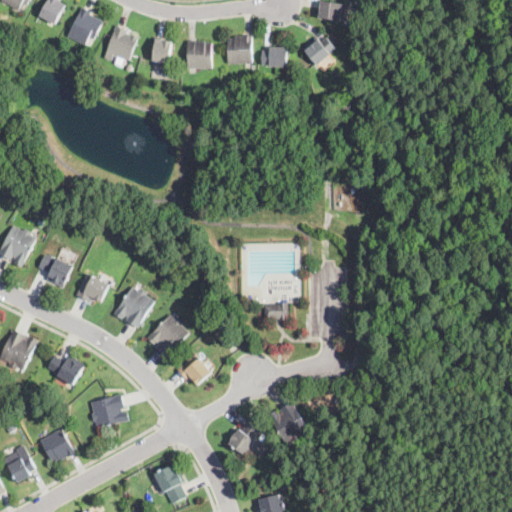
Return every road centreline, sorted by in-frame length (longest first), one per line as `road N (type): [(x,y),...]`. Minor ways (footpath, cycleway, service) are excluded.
road 1 (tertiary): [(230,511),(187,423),(138,366),(0,286)]
road 2 (residential): [(31,511),(187,423)]
road 3 (residential): [(283,7),(195,14),(135,0)]
